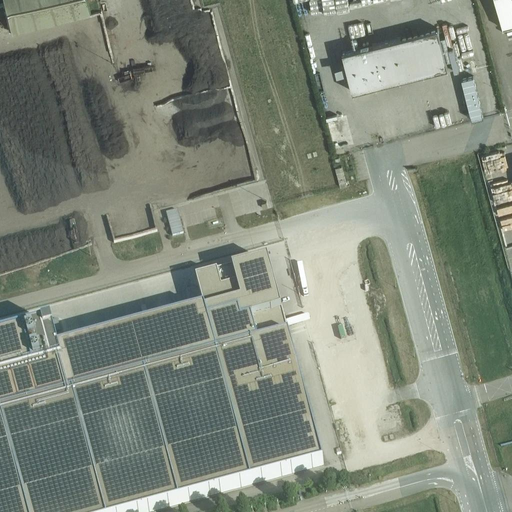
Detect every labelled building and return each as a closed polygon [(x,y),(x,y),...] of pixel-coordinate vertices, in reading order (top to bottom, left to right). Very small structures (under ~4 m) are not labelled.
[(3,0),(12,33),(91,13),(87,0),(3,0)] [(511,0),(495,0),(502,27),(503,28),(503,27),(511,24),(511,0)] [(445,34),(440,36),(443,46),(446,59),(451,58),(445,34)] [(400,36),(343,51),(352,90),(448,66),(446,59),(443,46),(405,55),(400,36)] [(473,74),(461,77),(471,117),(483,114),(473,74)] [(340,187),(346,185),(341,166),(335,168),(340,187)] [(172,236),(184,233),(177,210),(166,213),(172,236)] [(0,511),(142,511),(317,466),(262,263),(189,283),(198,317),(169,326),(166,316),(152,320),(155,329),(97,345),(94,335),(81,339),(83,349),(54,357),(45,326),(0,338),(0,511)]
